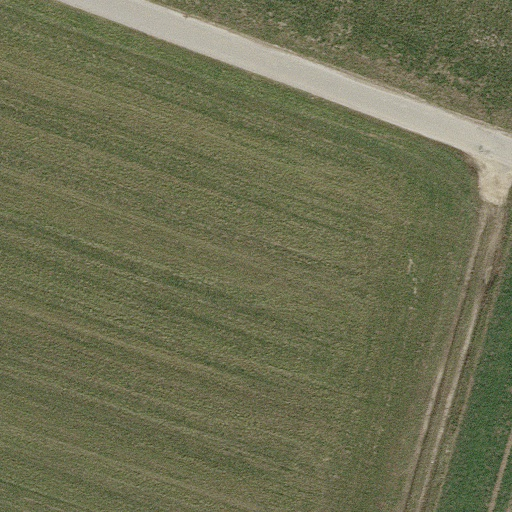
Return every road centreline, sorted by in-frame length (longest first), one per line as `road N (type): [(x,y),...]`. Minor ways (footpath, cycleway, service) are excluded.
road 1 (track): [(101,0),(511,148)]
road 2 (track): [(395,511),(498,144)]
